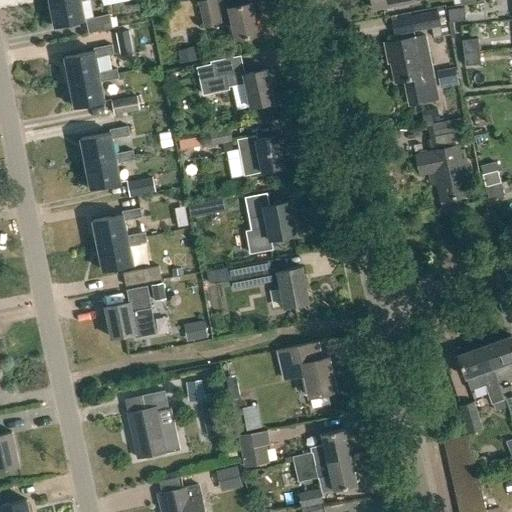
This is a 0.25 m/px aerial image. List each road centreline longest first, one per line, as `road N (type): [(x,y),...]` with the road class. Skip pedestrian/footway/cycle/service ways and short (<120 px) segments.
road 1 (residential): [(88,511),(0,80)]
road 2 (residential): [(375,304),(314,0)]
road 3 (residential): [(423,511),(375,304)]
road 4 (residential): [(375,304),(511,271)]
